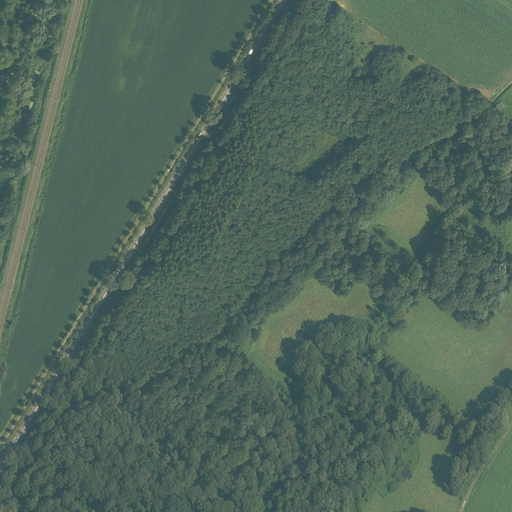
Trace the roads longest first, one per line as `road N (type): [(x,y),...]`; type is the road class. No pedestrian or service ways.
road 1 (track): [(511,82),(471,118),(348,182),(200,340),(132,384),(63,411),(12,493)]
road 2 (primary): [(0,468),(283,0)]
